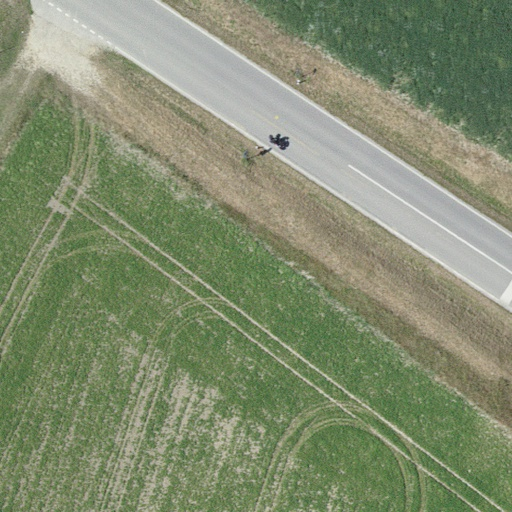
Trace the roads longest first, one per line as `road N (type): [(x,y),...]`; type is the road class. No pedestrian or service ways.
road 1 (tertiary): [(511,272),(103,0)]
road 2 (track): [(66,0),(0,118)]
